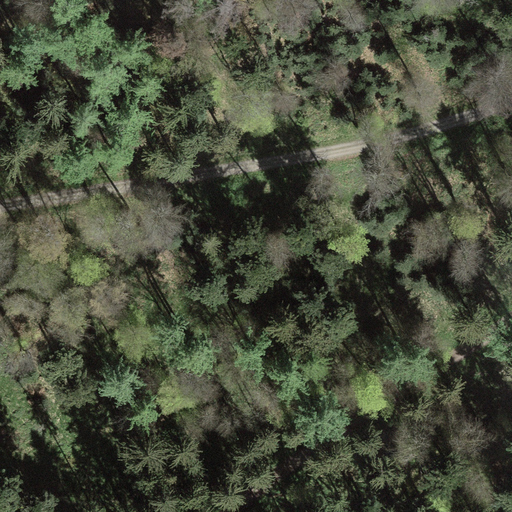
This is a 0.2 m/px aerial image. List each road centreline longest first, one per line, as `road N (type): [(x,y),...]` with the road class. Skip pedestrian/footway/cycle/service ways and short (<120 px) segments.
road 1 (track): [(511,99),(306,156),(0,205)]
road 2 (track): [(225,511),(511,317)]
